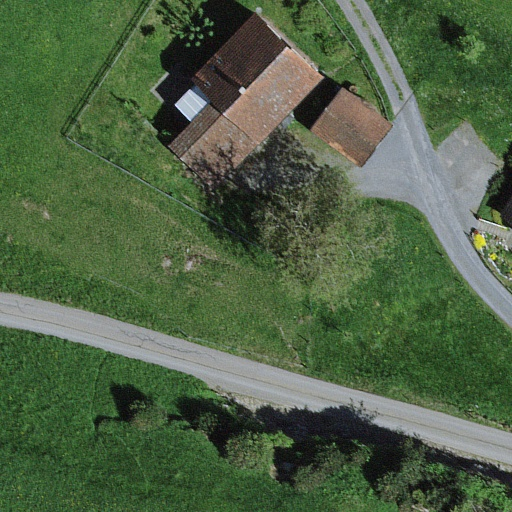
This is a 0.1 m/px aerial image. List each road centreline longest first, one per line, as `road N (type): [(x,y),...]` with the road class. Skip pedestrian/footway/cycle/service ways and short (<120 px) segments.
road 1 (residential): [(511,448),(0,310)]
road 2 (track): [(511,307),(450,250),(398,92),(347,0)]
